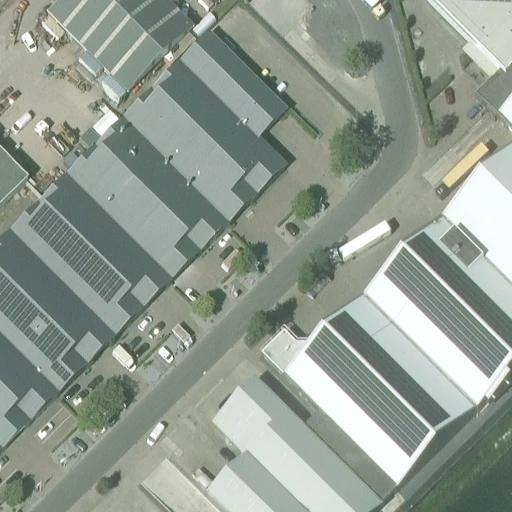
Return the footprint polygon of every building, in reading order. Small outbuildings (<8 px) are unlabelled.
[(191,33),(158,0),(64,0),(46,19),(125,98),(191,33)] [(511,0),(424,0),(500,75),(500,76),(511,88),(511,0)] [(207,40),(121,125),(226,230),(282,173),(255,145),(283,117),(207,40)] [(284,336),(261,358),(284,381),(326,423),(397,494),(511,379),(511,88),(500,76),(476,100),(485,110),(499,124),(511,136),(511,153),(414,251),(384,281),(307,358),(307,348),(296,347),(284,336)] [(226,230),(121,125),(104,142),(65,182),(169,286),(226,230)] [(0,210),(26,185),(0,158),(0,210)] [(65,182),(8,238),(112,343),(169,286),(65,182)] [(8,238),(0,246),(0,343),(56,399),(112,343),(8,238)] [(0,454),(56,399),(0,343),(0,454)] [(379,511),(397,494),(326,423),(309,440),(255,386),(214,427),(226,439),(225,440),(225,443),(228,446),(231,446),(232,445),(248,461),(208,501),(218,511),(379,511)]
